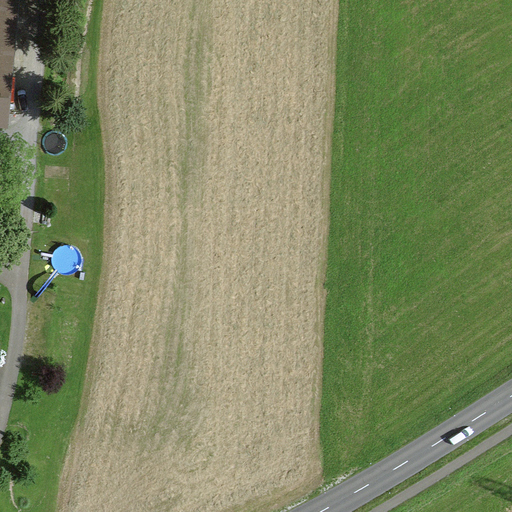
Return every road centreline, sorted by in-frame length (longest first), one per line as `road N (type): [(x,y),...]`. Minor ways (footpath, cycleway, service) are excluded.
road 1 (track): [(39,0),(13,301)]
road 2 (tertiary): [(310,511),(511,388)]
